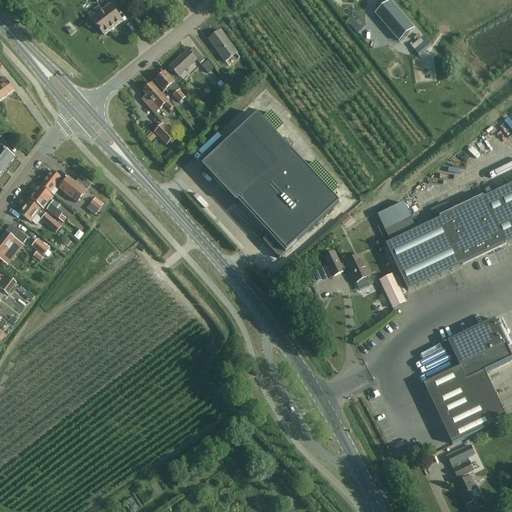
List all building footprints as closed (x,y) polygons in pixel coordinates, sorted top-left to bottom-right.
[(388,2),(374,14),(397,42),(412,29),(388,2)] [(99,7),(88,15),(104,36),(122,22),(114,11),(114,12),(110,6),(103,11),(99,7)] [(355,22),(351,25),(357,33),(362,30),(355,22)] [(221,31),(208,40),(225,63),(237,54),(221,31)] [(413,44),(422,40),(420,36),(411,40),(413,44)] [(176,62),(170,68),(179,77),(196,61),(200,64),(204,60),(193,49),(189,52),(188,51),(183,56),(184,57),(177,63),(176,62)] [(207,62),(201,67),(208,74),(213,69),(207,62)] [(169,88),(175,95),(174,96),(180,102),(186,98),(180,91),(180,90),(174,83),(165,72),(155,82),(164,92),(169,88)] [(0,101),(14,91),(4,78),(0,81),(0,101)] [(234,82),(228,85),(235,94),(240,90),(234,82)] [(143,92),(151,101),(146,105),(155,114),(163,106),(169,112),(173,108),(152,84),(143,92)] [(258,115),(202,167),(236,204),(239,201),(273,238),(266,245),(279,259),(339,203),(258,115)] [(164,125),(155,133),(167,145),(175,137),(164,125)] [(151,134),(146,138),(152,144),(156,139),(151,134)] [(473,145),(461,151),(463,155),(475,149),(473,145)] [(0,176),(14,158),(0,146),(0,176)] [(172,152),(164,159),(168,164),(176,157),(172,152)] [(443,179),(450,166),(444,163),(438,177),(443,179)] [(425,173),(428,178),(441,168),(438,164),(425,173)] [(62,179),(52,172),(41,186),(50,194),(56,186),(60,189),(60,190),(77,203),(86,192),(69,178),(65,183),(61,180),(62,179)] [(192,184),(187,190),(194,197),(200,190),(192,184)] [(511,185),(484,199),(483,197),(439,218),(440,220),(386,245),(407,291),(462,265),(463,267),(506,247),(505,245),(511,241),(511,185)] [(39,187),(35,194),(58,212),(61,208),(53,202),(53,203),(50,201),(53,198),(39,187)] [(58,212),(35,194),(30,200),(43,210),(45,207),(48,209),(47,210),(55,216),(58,212)] [(376,209),(380,219),(405,208),(401,198),(376,209)] [(95,199),(91,204),(99,211),(104,205),(95,199)] [(29,201),(19,214),(30,223),(36,216),(41,220),(51,228),(55,223),(49,218),(42,212),(29,201)] [(337,215),(343,221),(350,214),(345,208),(337,215)] [(385,223),(388,232),(413,221),(409,213),(385,223)] [(26,238),(10,226),(0,239),(0,259),(0,260),(12,245),(18,250),(26,238)] [(38,239),(32,246),(43,256),(49,249),(38,239)] [(36,253),(34,256),(41,262),(44,259),(36,253)] [(334,253),(324,258),(327,266),(333,277),(344,272),(344,271),(348,269),(348,270),(355,284),(370,277),(360,256),(345,263),(345,264),(341,266),(338,260),(334,253)] [(393,309),(406,303),(393,276),(380,282),(393,309)] [(16,284),(8,278),(0,287),(0,289),(7,295),(16,284)] [(18,282),(15,287),(23,292),(26,287),(18,282)] [(324,296),(335,290),(332,285),(321,291),(324,296)] [(494,320),(448,342),(460,368),(506,346),(494,320)] [(460,368),(466,381),(484,372),(511,358),(511,357),(506,346),(460,368)] [(507,419),(484,372),(466,381),(460,368),(423,385),(452,445),(507,419)] [(291,408),(297,406),(285,381),(279,384),(291,408)] [(465,457),(451,463),(454,470),(460,483),(455,485),(465,506),(480,499),(468,474),(473,472),(469,463),(468,463),(465,457)]
